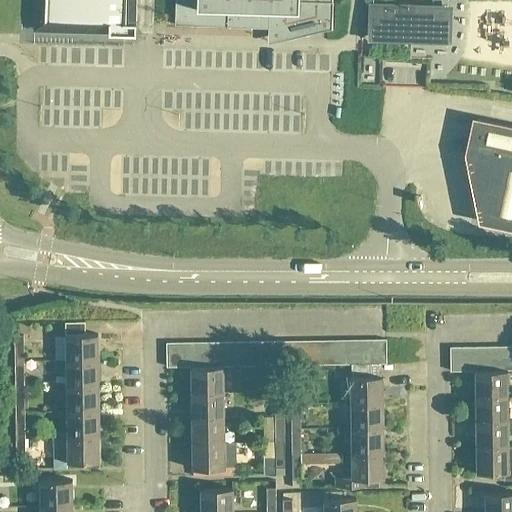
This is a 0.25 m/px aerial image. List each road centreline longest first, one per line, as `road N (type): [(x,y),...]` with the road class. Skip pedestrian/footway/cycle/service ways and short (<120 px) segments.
road 1 (primary): [(511,268),(170,264),(0,234)]
road 2 (primary): [(0,269),(142,285),(511,291)]
road 3 (residential): [(148,511),(156,485),(153,327),(375,324)]
road 4 (residential): [(440,511),(438,330),(511,330)]
